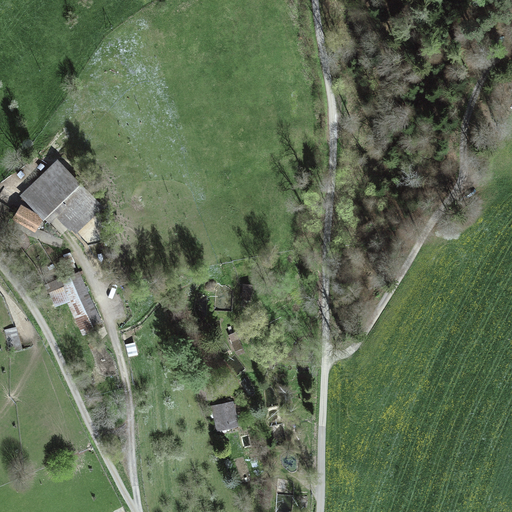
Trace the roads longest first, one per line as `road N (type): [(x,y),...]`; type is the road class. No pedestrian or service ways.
road 1 (unclassified): [(511,45),(471,97),(458,189),(356,344),(325,355)]
road 2 (unclassified): [(325,355),(333,118),(315,0)]
road 3 (unclassified): [(0,263),(46,332),(134,511)]
road 4 (track): [(133,511),(129,398),(118,347),(78,249)]
road 5 (track): [(326,241),(372,148),(387,88),(393,0)]
road 6 (unclassified): [(320,511),(325,355)]
